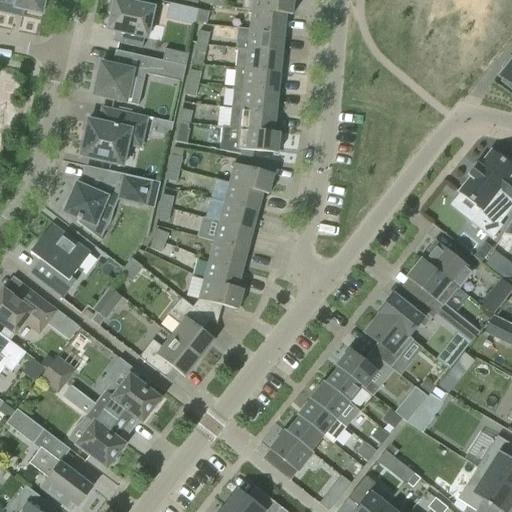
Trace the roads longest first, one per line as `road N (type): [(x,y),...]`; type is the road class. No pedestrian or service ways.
road 1 (residential): [(321,290),(302,270),(337,0)]
road 2 (unclassified): [(142,511),(321,290)]
road 3 (unclassified): [(321,290),(452,120),(464,110),(511,120)]
road 4 (residential): [(0,219),(33,173),(58,52)]
